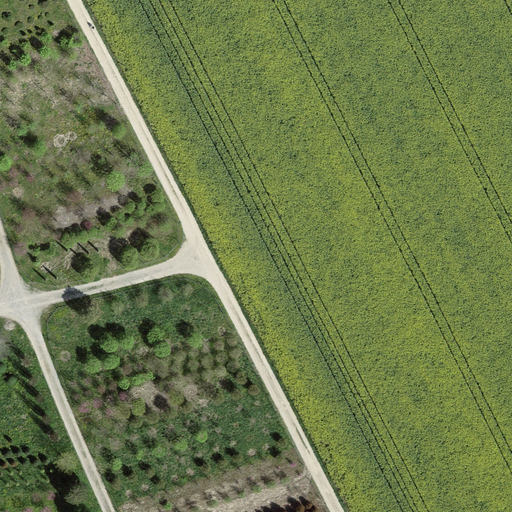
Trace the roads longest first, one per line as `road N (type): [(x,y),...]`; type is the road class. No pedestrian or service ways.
road 1 (track): [(76,0),(336,511)]
road 2 (track): [(110,511),(21,305),(0,236)]
road 3 (track): [(0,309),(207,260)]
